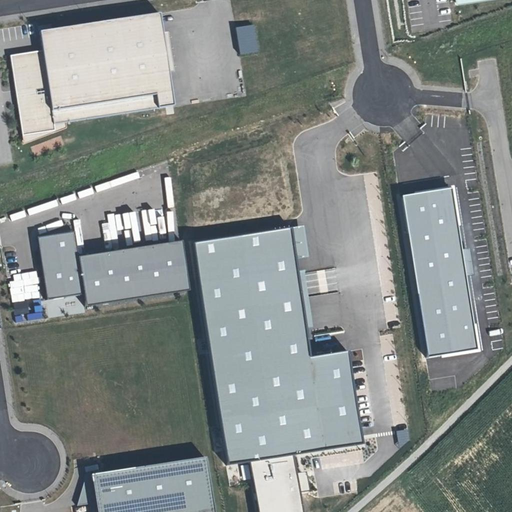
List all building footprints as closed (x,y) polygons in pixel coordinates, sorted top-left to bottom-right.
[(37,50),(8,56),(21,147),(64,127),(63,121),(168,106),(155,13),(34,32),(37,50)] [(401,197),(425,357),(474,350),(451,190),(401,197)] [(290,229),(192,244),(227,464),(362,443),(347,351),(308,358),(290,229)] [(69,232),(31,238),(42,301),(77,295),(79,307),(185,289),(177,240),(73,257),(69,232)] [(206,511),(198,458),(84,476),(89,511),(206,511)]
